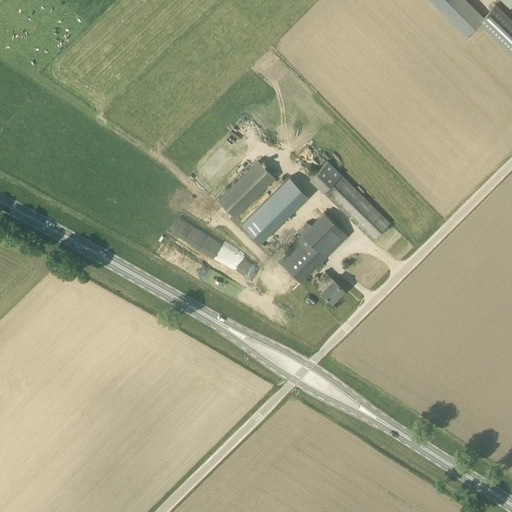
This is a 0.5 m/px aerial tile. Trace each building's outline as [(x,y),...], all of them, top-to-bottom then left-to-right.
[(428,0),(438,9),(447,0),(428,0)] [(511,20),(495,4),(483,16),(480,19),(480,20),(478,22),(505,47),(511,54),(511,20)] [(274,176),(258,160),(219,200),(235,215),(274,176)] [(328,161),(311,179),(372,240),(389,223),(328,161)] [(321,204),(302,186),(293,196),(311,214),(321,204)] [(324,211),(301,234),(309,242),(285,266),(300,282),(347,234),(324,211)] [(208,253),(220,259),(228,244),(215,238),(208,253)] [(325,271),(319,277),(317,275),(312,281),(332,302),(344,289),(325,271)]
